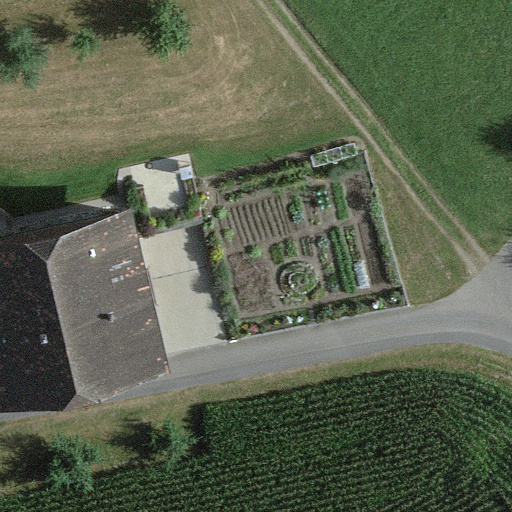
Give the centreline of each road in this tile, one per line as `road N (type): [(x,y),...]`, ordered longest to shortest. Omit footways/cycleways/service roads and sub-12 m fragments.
road 1 (unclassified): [(0,405),(446,324),(511,334)]
road 2 (track): [(270,0),(476,266),(492,328)]
